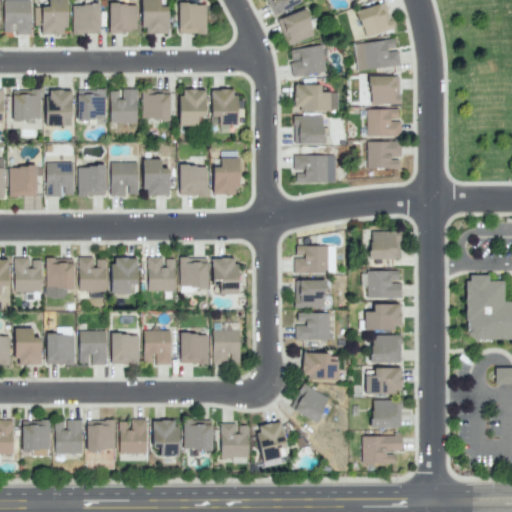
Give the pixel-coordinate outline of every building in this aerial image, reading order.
[(28,0),(1,0),(3,33),(30,32),(28,0)] [(40,34),(65,33),(65,0),(47,0),(47,6),(40,6),(40,34)] [(166,33),(167,6),(158,6),(158,0),(141,0),(141,33),(166,33)] [(265,0),(271,14),(298,4),(296,0),(265,0)] [(363,37),(391,28),(384,2),(355,10),(363,37)] [(136,31),(135,3),(107,4),(108,32),(136,31)] [(205,33),(204,3),(177,3),(177,33),(205,33)] [(71,4),(71,34),(99,33),(99,4),(71,4)] [(313,36),(305,9),(276,17),(283,44),(313,36)] [(355,70),(398,65),(396,49),(394,49),(393,38),(352,43),(355,70)] [(324,72),(321,45),(289,49),(291,62),(289,62),(291,76),(324,72)] [(398,103),(398,75),(368,76),(368,104),(398,103)] [(336,110),(336,92),(319,91),(319,84),(293,84),(292,109),(336,110)] [(135,88),(119,89),(119,90),(108,91),(109,123),(136,122),(135,88)] [(11,89),(11,120),(39,119),(39,89),(11,89)] [(103,89),(75,89),(76,122),(95,122),(95,119),(104,119),(103,89)] [(168,119),(168,89),(140,89),(141,119),(168,119)] [(178,125),(195,125),(195,116),(204,116),(204,89),(178,89),(178,125)] [(209,89),(210,125),(235,124),(234,89),(209,89)] [(45,125),(70,125),(70,90),(44,90),(45,125)] [(365,108),(365,136),(399,136),(399,119),(397,119),(397,109),(365,108)] [(292,143),(322,143),(322,115),(292,115),(292,143)] [(399,157),(399,141),(365,141),(365,168),(397,168),(397,157),(399,157)] [(333,182),(334,155),(292,154),(292,171),(294,171),(294,181),(333,182)] [(212,167),(211,194),(236,194),(237,157),(219,157),(219,167),(212,167)] [(142,195),(167,195),(166,167),(160,167),(159,158),(141,159),(142,195)] [(136,194),(136,161),(108,162),(109,196),(125,196),(125,194),(136,194)] [(72,195),(71,162),(44,162),(44,195),(72,195)] [(76,196),(104,195),(103,165),(76,166),(76,196)] [(178,165),(177,195),(205,195),(205,166),(178,165)] [(7,166),(7,196),(34,196),(35,166),(7,166)] [(369,231),(368,258),(398,259),(399,231),(369,231)] [(292,272),(326,272),(326,245),(294,246),(295,257),(292,257),(292,272)] [(104,259),(93,259),(93,257),(77,256),(77,290),(104,291),(104,259)] [(146,291),(173,290),(173,258),(162,258),(162,256),(146,256),(146,291)] [(12,292),(40,291),(39,259),(28,260),(28,257),(12,257),(12,292)] [(128,293),(128,284),(135,284),(135,257),(109,257),(110,293),(128,293)] [(206,287),(206,257),(178,258),(178,288),(206,287)] [(211,285),(218,285),(218,294),(237,293),(235,257),(210,258),(211,285)] [(72,289),(72,258),(44,258),(44,288),(64,288),(64,289),(72,289)] [(397,270),(360,271),(360,286),(366,286),(366,297),(399,297),(399,281),(397,281),(397,270)] [(464,280),(464,320),(467,319),(467,334),(475,339),(511,338),(511,366),(494,367),(494,383),(511,383),(511,300),(502,300),(502,280),(487,280),(487,274),(468,275),(468,280),(464,280)] [(323,280),(293,279),(293,307),(322,308),(323,280)] [(362,329),(399,329),(399,304),(371,304),(371,311),(362,311),(362,329)] [(328,339),(327,312),(295,313),(296,324),(293,324),(294,340),(328,339)] [(211,364),(227,364),(227,362),(238,361),(237,322),(214,323),(214,329),(211,329),(211,364)] [(31,328),(14,328),(13,364),(39,364),(39,336),(31,336),(31,328)] [(78,363),(88,362),(88,365),(105,364),(104,330),(77,331),(78,363)] [(169,364),(168,330),(142,330),(142,362),(153,362),(153,364),(169,364)] [(44,334),(45,364),(72,364),(72,333),(44,334)] [(137,333),(109,334),(109,364),(137,363),(137,333)] [(206,363),(206,333),(178,333),(178,363),(206,363)] [(0,364),(8,364),(8,334),(0,334),(0,364)] [(399,363),(399,335),(369,335),(369,362),(399,363)] [(301,378),(336,378),(336,358),(328,358),(328,353),(301,352),(301,378)] [(363,394),(394,394),(394,392),(399,392),(400,368),(373,367),(373,376),(364,376),(363,394)] [(327,396),(300,384),(289,410),(315,422),(327,396)] [(399,427),(399,400),(370,399),(370,427),(399,427)] [(145,453),(145,418),(128,419),(128,421),(117,421),(118,453),(145,453)] [(0,453),(11,453),(11,419),(0,419),(0,453)] [(21,451),(30,451),(30,456),(48,456),(47,419),(20,420),(21,451)] [(80,453),(80,419),(64,419),(64,421),(53,421),(53,453),(80,453)] [(209,450),(210,420),(182,419),(181,449),(209,450)] [(85,420),(85,449),(113,449),(113,420),(85,420)] [(150,420),(151,447),(158,447),(158,456),(176,455),(176,420),(150,420)] [(276,448),(284,446),(279,421),(254,426),(261,461),(278,457),(276,448)] [(247,457),(246,425),(235,425),(235,422),(219,423),(219,457),(247,457)] [(400,451),(400,435),(360,436),(360,463),(392,463),(392,451),(400,451)]
